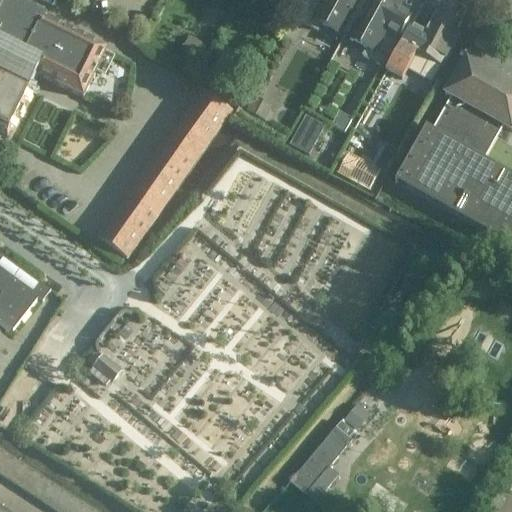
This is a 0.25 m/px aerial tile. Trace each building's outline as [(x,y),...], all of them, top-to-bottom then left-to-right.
[(104,75),(112,60),(104,56),(106,53),(46,22),(47,21),(5,0),(3,0),(3,1),(0,0),(0,134),(7,138),(37,77),(83,99),(97,72),(104,75)] [(282,0),(298,8),(298,7),(297,6),(300,0),(282,0)] [(309,0),(298,21),(317,32),(321,25),(338,35),(340,31),(345,34),(364,0),(309,0)] [(397,41),(411,17),(398,9),(400,6),(391,1),(390,0),(364,0),(345,34),(351,37),(349,41),(366,51),(362,58),(380,69),(396,41),(397,41)] [(427,34),(412,26),(385,73),(385,72),(384,73),(401,82),(416,54),(442,68),(460,35),(454,33),(462,17),(442,6),(427,34)] [(206,46),(189,37),(176,59),(193,69),(206,46)] [(422,127),(391,182),(393,183),(395,179),(511,245),(511,182),(482,165),(503,128),(511,133),(511,131),(511,83),(465,57),(443,95),(447,97),(426,134),(422,131),(424,128),(422,127)] [(224,122),(231,112),(202,91),(194,102),(224,122)] [(245,112),(264,122),(272,107),(253,97),(245,112)] [(224,122),(194,102),(187,112),(216,133),(224,122)] [(216,133),(187,112),(180,123),(209,144),(216,133)] [(306,115),(294,142),(312,151),(324,123),(306,115)] [(209,144),(180,123),(172,134),(201,154),(209,144)] [(201,154),(172,134),(165,144),(194,165),(201,154)] [(194,165),(165,144),(157,155),(186,175),(194,165)] [(186,175),(157,155),(150,165),(179,186),(186,175)] [(179,186),(150,165),(142,176),(171,197),(179,186)] [(171,197),(142,176),(135,186),(164,207),(171,197)] [(164,207),(135,186),(127,197),(156,218),(164,207)] [(156,218),(127,197),(120,208),(149,228),(156,218)] [(149,228),(120,208),(112,218),(142,239),(149,228)] [(142,239),(112,218),(105,229),(134,250),(142,239)] [(134,250),(105,229),(97,239),(127,260),(134,250)] [(0,321),(14,333),(39,300),(43,303),(51,293),(0,256),(0,321)] [(80,367),(108,389),(122,372),(102,357),(101,358),(97,354),(93,351),(80,367)] [(358,433),(368,422),(356,412),(347,423),(358,433)] [(335,429),(289,484),(315,506),(322,511),(325,511),(334,502),(325,494),(339,478),(329,469),(351,443),(348,440),(353,434),(340,423),(335,429)] [(0,477),(4,480),(16,461),(6,455),(0,464),(0,477)] [(14,487),(27,468),(16,461),(4,480),(14,487)] [(25,493),(37,475),(27,468),(14,487),(25,493)] [(35,500),(47,481),(37,475),(25,493),(35,500)] [(45,507),(57,488),(47,481),(35,500),(45,507)] [(53,511),(55,511),(67,495),(57,488),(45,507),(53,511)] [(70,511),(77,501),(67,495),(55,511),(70,511)] [(84,511),(88,508),(77,501),(70,511),(84,511)]
